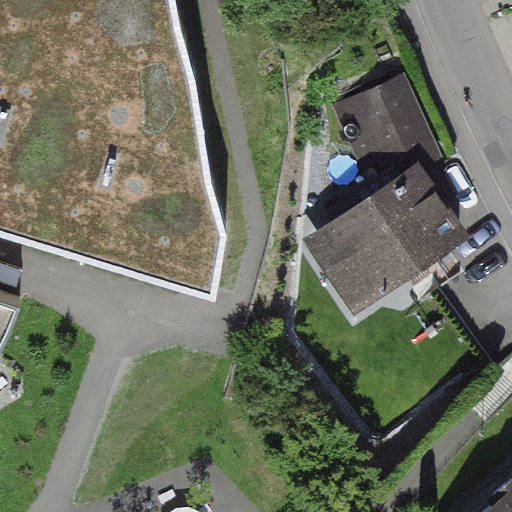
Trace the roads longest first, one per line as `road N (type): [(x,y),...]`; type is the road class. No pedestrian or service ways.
road 1 (residential): [(511,149),(447,0)]
road 2 (residential): [(478,418),(399,511)]
